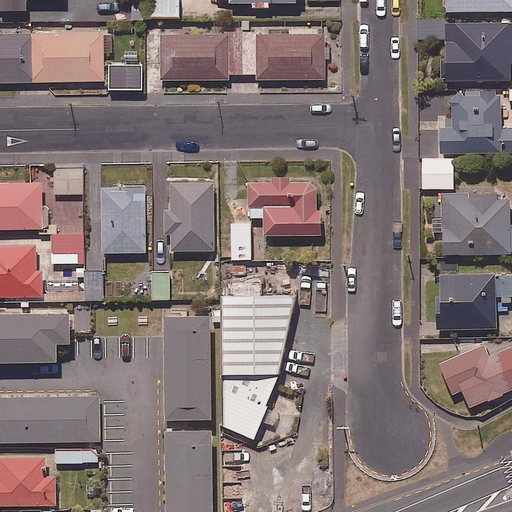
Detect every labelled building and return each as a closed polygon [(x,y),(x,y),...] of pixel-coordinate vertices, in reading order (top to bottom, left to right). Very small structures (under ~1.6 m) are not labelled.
[(179,0),(144,0),(145,14),(180,14),(179,0)] [(511,0),(444,0),(445,9),(511,7),(511,0)] [(446,21),(446,15),(418,16),(419,38),(447,37),(446,21)] [(447,37),(447,57),(441,57),(442,78),(511,77),(511,61),(511,19),(446,21),(447,37)] [(32,32),(33,80),(105,78),(104,29),(32,30),(32,32)] [(229,30),(162,30),(162,77),(229,77),(229,72),(243,72),(243,30),(229,30)] [(326,30),(258,30),(250,30),(243,30),(243,72),(258,72),(258,77),(326,77),(326,30)] [(0,32),(0,80),(33,80),(32,32),(0,32)] [(142,63),(110,63),(110,87),(143,87),(142,63)] [(454,124),(440,125),(440,152),(511,149),(511,125),(503,126),(503,101),(498,101),(497,87),(453,88),(454,124)] [(454,157),(424,156),(423,186),(454,187),(454,157)] [(83,166),(55,166),(55,192),(83,192),(83,166)] [(290,173),(272,173),(272,178),(249,179),(250,215),(265,215),(265,233),(323,231),(323,207),(317,207),(316,178),(290,178),(290,173)] [(44,180),(0,180),(0,225),(45,225),(44,180)] [(215,180),(171,180),(171,206),(164,206),(164,232),(171,232),(171,248),(215,248),(215,180)] [(147,249),(145,183),(103,184),(104,250),(147,249)] [(510,189),(443,191),(444,215),(433,215),(434,233),(444,232),(445,251),(511,249),(511,223),(510,223),(510,189)] [(252,220),(233,220),(232,257),(251,257),(252,220)] [(85,260),(83,230),(53,232),(54,262),(85,260)] [(37,241),(0,241),(0,294),(43,294),(43,269),(37,269),(37,241)] [(511,310),(511,295),(511,294),(511,271),(458,271),(458,263),(442,263),(441,325),(498,326),(498,309),(511,310)] [(77,267),(77,277),(86,277),(86,299),(105,299),(104,266),(77,267)] [(170,271),(153,271),(153,297),(170,297),(170,271)] [(262,291),(262,282),(231,281),(231,291),(224,291),(224,308),(214,308),(214,320),(224,320),(222,423),(256,436),(262,420),(277,425),(282,411),(267,406),(279,372),(297,292),(262,291)] [(93,307),(0,309),(0,357),(58,357),(57,339),(94,338),(93,307)] [(166,415),(213,414),(211,312),(164,313),(166,415)] [(511,344),(490,354),(485,342),(440,362),(454,391),(463,387),(472,405),(511,387),(511,344)] [(101,395),(0,396),(0,439),(101,439),(101,395)] [(167,427),(168,511),(214,511),(213,426),(167,427)] [(56,449),(57,464),(84,462),(84,460),(97,459),(97,447),(56,449)] [(44,454),(0,454),(0,465),(0,476),(0,475),(0,503),(57,502),(56,473),(45,473),(44,454)]
